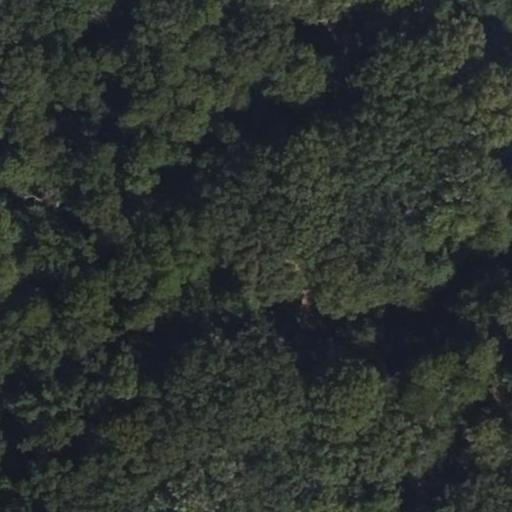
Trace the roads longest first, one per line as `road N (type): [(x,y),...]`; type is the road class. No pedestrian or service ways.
road 1 (track): [(511,245),(306,0)]
road 2 (track): [(511,49),(308,0)]
